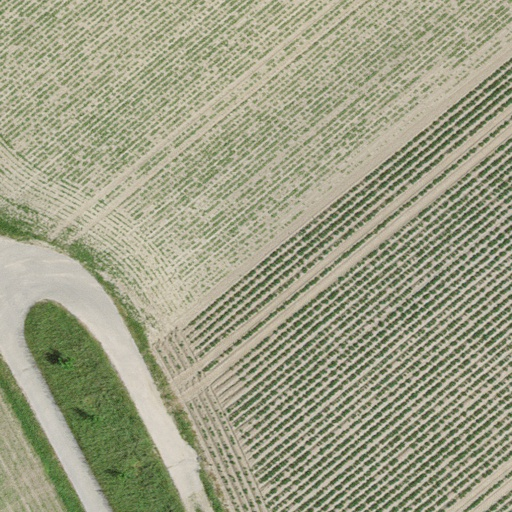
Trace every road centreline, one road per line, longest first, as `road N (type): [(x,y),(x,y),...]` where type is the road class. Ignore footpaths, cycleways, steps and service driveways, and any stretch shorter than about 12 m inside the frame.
road 1 (track): [(0,271),(71,287),(97,313),(122,346),(205,511)]
road 2 (track): [(0,316),(102,511)]
